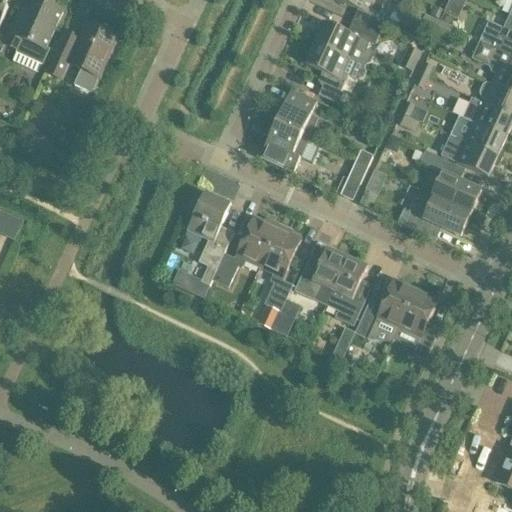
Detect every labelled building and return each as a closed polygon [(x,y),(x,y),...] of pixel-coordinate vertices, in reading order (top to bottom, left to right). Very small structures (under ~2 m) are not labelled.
[(0,0),(0,26),(8,9),(5,8),(8,0),(0,0)] [(4,45),(20,52),(20,51),(43,62),(47,53),(45,52),(63,14),(51,8),(52,5),(42,0),(38,0),(32,15),(20,9),(4,45)] [(333,0),(334,0),(362,14),(357,25),(380,35),(386,24),(382,22),(392,1),(389,0),(333,0)] [(450,0),(449,3),(462,10),(466,0),(450,0)] [(431,17),(439,21),(444,12),(435,8),(431,17)] [(440,23),(425,16),(420,28),(435,34),(440,23)] [(367,51),(370,45),(375,47),(380,35),(357,25),(352,36),(323,23),(314,44),(365,68),(366,67),(370,65),(373,59),(372,55),(372,53),(367,51)] [(453,28),(440,23),(435,34),(448,40),(453,28)] [(511,29),(506,31),(489,24),(480,42),(511,56),(511,29)] [(117,38),(87,25),(69,65),(82,71),(75,86),(91,93),(98,79),(117,38)] [(491,73),(496,76),(492,85),(511,94),(511,70),(509,69),(511,61),(511,56),(480,42),(472,60),(489,68),(491,73)] [(314,44),(304,65),(332,79),(328,87),(324,85),(319,97),(342,108),(342,107),(346,97),(347,96),(341,93),(345,83),(341,81),(343,75),(358,83),(359,81),(364,79),(366,73),(365,69),(365,68),(314,44)] [(422,55),(408,48),(399,67),(413,73),(422,55)] [(58,49),(46,74),(57,79),(69,54),(58,49)] [(424,65),(420,75),(428,79),(433,69),(424,65)] [(428,79),(420,75),(414,87),(423,91),(428,79)] [(482,99),(485,100),(483,105),(511,118),(511,94),(492,85),(492,86),(488,84),(485,84),(483,86),(480,93),(480,97),(482,99)] [(291,93),(276,126),(305,139),(313,124),(309,122),(317,104),(291,93)] [(346,97),(342,107),(350,110),(354,101),(346,97)] [(511,127),(511,118),(483,105),(472,99),(462,119),(507,140),(511,127)] [(406,104),(401,115),(410,119),(415,108),(406,104)] [(410,119),(401,115),(396,126),(405,130),(410,119)] [(462,119),(459,118),(451,137),(498,159),(507,140),(462,119)] [(33,126),(26,123),(22,133),(28,135),(33,126)] [(300,160),(293,157),(295,154),(298,155),(305,139),(276,126),(261,160),(294,175),(300,160)] [(441,158),(455,164),(488,179),(498,159),(451,137),(441,158)] [(361,152),(356,163),(369,168),(373,157),(361,152)] [(442,175),(432,198),(434,200),(471,216),(482,193),(453,180),(458,168),(425,153),(420,165),(442,175)] [(360,187),(369,168),(356,163),(348,181),(360,187)] [(208,269),(201,284),(209,288),(212,282),(224,256),(234,235),(221,229),(231,207),(205,194),(200,205),(197,204),(191,216),(194,218),(185,237),(200,244),(202,240),(209,243),(199,264),(208,269)] [(461,239),(471,216),(434,200),(428,212),(413,205),(409,214),(403,212),(398,224),(429,238),(434,226),(461,239)] [(25,227),(1,215),(0,217),(0,238),(15,246),(25,227)] [(246,262),(261,269),(280,226),(266,220),(264,224),(254,220),(235,261),(224,256),(212,282),(229,290),(238,269),(242,271),(246,262)] [(265,306),(275,311),(271,320),(277,323),(281,314),(293,287),(282,282),(301,241),(291,236),(293,232),(280,226),(261,269),(274,275),(270,283),(274,285),(265,306)] [(295,293),(310,300),(326,307),(347,260),(327,251),(319,269),(308,264),(295,293)] [(347,260),(326,307),(357,321),(370,292),(360,287),(368,269),(347,260)] [(366,340),(368,342),(393,344),(394,342),(417,292),(394,281),(385,301),(384,301),(379,305),(370,301),(355,335),(355,336),(366,340)] [(417,292),(394,342),(415,351),(413,356),(426,362),(440,333),(427,327),(439,302),(417,292)] [(344,357),(335,353),(333,358),(342,362),(344,357)] [(417,385),(408,381),(402,393),(411,397),(417,385)] [(511,451),(509,450),(495,484),(511,490),(511,425),(508,436),(511,438),(511,451)]
